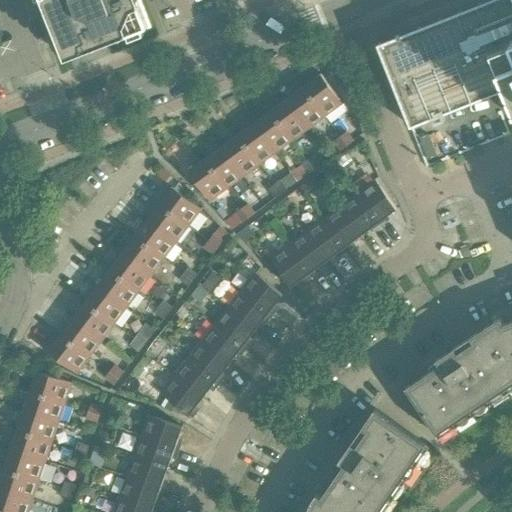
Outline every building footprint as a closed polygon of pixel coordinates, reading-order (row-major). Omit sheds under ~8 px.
[(148,26),(138,0),(137,0),(42,0),(44,2),(42,5),(45,6),(54,29),(53,31),(56,33),(58,38),(64,36),(83,44),(86,51),(92,48),(94,49),(95,47),(118,38),(121,39),(122,36),(148,26)] [(511,0),(487,0),(377,43),(410,127),(511,87),(511,90),(511,0)] [(342,104),(320,74),(303,86),(325,116),(342,104)] [(325,116),(303,86),(287,98),(309,128),(325,116)] [(309,128),(287,98),(270,110),(292,140),(309,128)] [(292,140),(270,110),(254,122),(276,152),(292,140)] [(276,152),(254,122),(237,134),(259,165),(276,152)] [(352,141),(346,131),(340,136),(346,145),(352,141)] [(259,165),(237,134),(221,147),(243,177),(259,165)] [(346,145),(340,136),(333,140),(340,150),(346,145)] [(243,177),(221,147),(204,159),(226,189),(243,177)] [(320,165),(313,156),(307,160),(313,169),(320,165)] [(226,189),(204,159),(187,171),(209,201),(226,189)] [(313,169),(307,160),(301,165),(308,174),(313,169)] [(396,208),(375,179),(357,193),(381,226),(386,222),(384,218),(396,208)] [(287,189),(280,180),(274,184),(281,194),(287,189)] [(281,194),(274,184),(268,189),(275,198),(281,194)] [(188,226),(201,209),(171,187),(158,204),(188,226)] [(381,226),(357,193),(340,205),(361,234),(373,226),(376,230),(381,226)] [(176,242),(188,226),(158,204),(146,220),(176,242)] [(254,213),(247,204),(241,208),(248,218),(254,213)] [(361,234),(340,205),(322,218),(346,251),(352,247),(349,244),(361,234)] [(248,218),(241,208),(235,213),(242,222),(248,218)] [(346,251),(322,218),(304,231),(326,261),(338,251),(341,255),(346,251)] [(164,259),(176,242),(146,220),(134,236),(164,259)] [(326,261),(304,231),(287,244),(312,277),(317,273),(314,269),(326,261)] [(217,248),(222,242),(212,235),(208,241),(217,248)] [(164,259),(134,236),(121,253),(151,275),(164,259)] [(217,248),(208,241),(203,247),(212,254),(217,248)] [(312,277),(287,244),(269,257),(291,286),(303,277),(306,281),(312,277)] [(151,275),(121,253),(109,269),(139,292),(151,275)] [(192,280),(197,274),(188,267),(183,273),(192,280)] [(139,292),(109,269),(96,286),(126,308),(139,292)] [(273,307),(283,294),(254,272),(240,290),(272,315),(277,310),(273,307)] [(192,280),(183,273),(179,279),(188,286),(192,280)] [(126,308),(96,286),(84,302),(114,324),(126,308)] [(272,315),(240,290),(227,307),(255,329),(265,317),(268,320),(272,315)] [(172,307),(163,300),(158,306),(168,313),(172,307)] [(102,340),(114,324),(84,302),(72,318),(102,340)] [(163,319),(168,313),(158,306),(154,312),(163,319)] [(255,329),(227,307),(214,324),(246,349),(250,344),(246,341),(255,329)] [(511,355),(511,313),(493,321),(511,355)] [(90,357),(102,340),(72,318),(60,334),(90,357)] [(436,434),(511,383),(511,355),(493,321),(436,360),(439,365),(405,387),(436,434)] [(246,349),(214,324),(200,341),(229,364),(238,351),(242,354),(246,349)] [(147,340),(138,333),(134,339),(143,346),(147,340)] [(77,373),(90,357),(60,334),(47,351),(77,373)] [(138,352),(143,346),(134,339),(129,345),(138,352)] [(229,364),(200,341),(187,358),(219,383),(223,378),(220,375),(229,364)] [(219,383),(187,358),(174,375),(203,397),(212,386),(215,388),(219,383)] [(118,378),(123,372),(114,365),(109,371),(118,378)] [(65,403),(72,383),(37,371),(30,391),(65,403)] [(114,384),(118,378),(109,371),(104,377),(114,384)] [(203,397),(174,375),(160,393),(192,418),(197,412),(193,409),(203,397)] [(59,422),(65,403),(30,391),(23,410),(59,422)] [(99,414),(102,407),(91,403),(88,411),(99,414)] [(334,511),(379,511),(426,444),(374,409),(312,500),(334,511)] [(52,441),(59,422),(23,410),(17,429),(52,441)] [(97,421),(99,414),(88,411),(86,418),(97,421)] [(177,441),(182,426),(148,414),(141,435),(179,449),(181,443),(177,441)] [(45,461),(52,441),(17,429),(10,449),(45,461)] [(177,455),(179,449),(141,435),(133,456),(167,468),(172,454),(177,455)] [(86,453),(89,446),(78,442),(75,449),(86,453)] [(39,480),(45,461),(10,449),(3,468),(39,480)] [(84,460),(86,453),(75,449),(73,456),(84,460)] [(162,482),(167,468),(133,456),(126,476),(164,490),(167,483),(162,482)] [(0,488),(32,500),(39,480),(3,468),(0,478),(0,488)] [(162,496),(164,490),(126,476),(119,496),(153,508),(158,495),(162,496)] [(73,493),(75,485),(64,481),(62,489),(73,493)] [(0,510),(5,511),(28,511),(32,500),(0,488),(0,510)] [(70,499),(73,493),(62,489),(59,495),(70,499)] [(151,511),(153,508),(119,496),(113,511),(151,511)] [(334,511),(312,500),(306,511),(334,511)]
